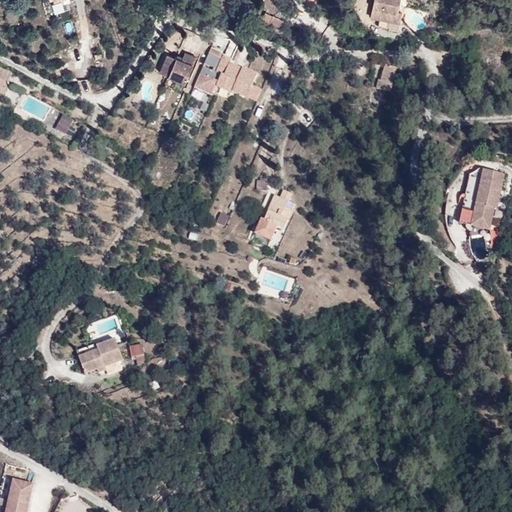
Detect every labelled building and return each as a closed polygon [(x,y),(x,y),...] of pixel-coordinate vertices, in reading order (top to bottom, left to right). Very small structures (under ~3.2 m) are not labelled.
[(48,0),(46,0),(42,1),(46,18),(52,16),(48,0)] [(400,0),(373,0),(370,17),(380,19),(378,27),(398,31),(402,13),(398,12),(400,0)] [(22,14),(11,8),(5,20),(15,23),(22,14)] [(284,21),(265,13),(262,20),(280,30),(284,21)] [(211,48),(195,87),(213,95),(216,86),(221,75),(217,73),(223,59),(220,57),(221,54),(222,53),(211,48)] [(176,59),(168,55),(160,73),(185,84),(196,58),(185,53),(183,58),(181,61),(176,59)] [(232,60),(224,56),(223,59),(217,73),(221,75),(216,86),(232,93),(233,91),(248,97),(257,74),(242,68),(242,69),(241,72),(236,70),(237,67),(230,63),(232,60)] [(274,89),(283,62),(276,59),(263,98),(270,101),(274,89)] [(397,68),(386,65),(381,81),(379,80),(377,88),(388,91),(390,91),(397,68)] [(0,68),(0,79),(5,81),(8,82),(12,73),(0,68)] [(303,110),(298,120),(308,125),(313,115),(303,110)] [(73,121),(65,117),(57,130),(66,135),(73,121)] [(279,161),(272,159),(269,166),(277,168),(279,161)] [(479,170),(470,176),(459,223),(489,230),(494,208),(497,209),(504,176),(479,170)] [(268,182),(257,181),(257,191),(267,191),(268,182)] [(268,212),(265,211),(255,234),(271,241),(277,226),(284,229),(295,205),(288,202),(292,194),(284,191),(281,198),(275,196),(268,212)] [(98,352),(79,358),(85,376),(125,363),(117,339),(96,346),(98,352)] [(143,345),(130,347),(132,358),(145,356),(143,345)] [(12,480),(5,511),(28,511),(35,485),(12,480)]
